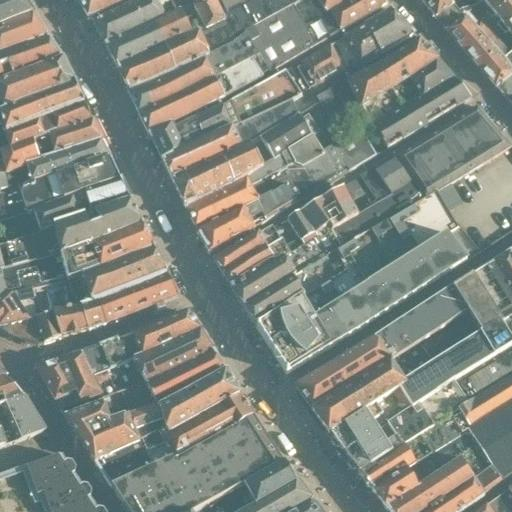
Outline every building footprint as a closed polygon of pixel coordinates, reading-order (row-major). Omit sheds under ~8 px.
[(21,0),(5,0),(0,2),(0,29),(32,16),(21,0)] [(76,0),(88,20),(90,19),(131,0),(76,0)] [(144,0),(93,25),(105,47),(177,14),(175,10),(180,8),(176,0),(144,0)] [(193,0),(176,0),(180,8),(175,10),(177,14),(105,47),(117,71),(190,37),(204,32),(194,8),(196,7),(193,0)] [(214,0),(209,0),(196,7),(194,8),(204,32),(190,37),(117,71),(129,95),(203,56),(245,32),(296,3),(293,0),(259,0),(227,16),(227,15),(222,17),(214,0)] [(220,0),(227,15),(227,16),(259,0),(220,0)] [(301,0),(296,3),(245,32),(257,55),(270,73),(345,29),(335,11),(353,0),(301,0)] [(387,5),(381,0),(353,0),(335,11),(345,29),(387,5)] [(420,0),(435,18),(450,6),(447,1),(447,0),(420,0)] [(453,5),(448,0),(447,0),(447,1),(450,6),(435,18),(447,32),(463,19),(466,16),(464,13),(460,9),(458,11),(454,5),(453,5)] [(511,0),(487,0),(484,3),(483,3),(491,12),(488,14),(491,18),(494,16),(510,3),(511,5),(511,0)] [(511,5),(510,3),(494,16),(500,23),(497,26),(504,35),(507,32),(511,37),(511,5)] [(392,11),(364,27),(374,40),(403,23),(392,11)] [(32,16),(0,29),(0,55),(47,39),(32,16)] [(463,19),(447,32),(459,46),(478,30),(466,16),(463,19)] [(414,36),(403,23),(374,40),(383,54),(414,36)] [(374,40),(364,27),(344,38),(360,65),(362,64),(363,67),(365,65),(383,54),(374,40)] [(490,44),(478,30),(459,46),(471,60),(490,44)] [(257,55),(245,32),(203,56),(129,95),(138,115),(214,79),(221,75),(250,58),(263,78),(270,73),(257,55)] [(0,114),(74,85),(62,62),(47,39),(0,55),(0,114)] [(369,72),(348,85),(361,108),(363,111),(374,128),(402,111),(429,95),(453,80),(437,61),(419,41),(402,52),(369,72)] [(511,69),(504,60),(490,44),(471,60),(496,89),(497,89),(511,77),(511,76),(511,69)] [(344,70),(341,63),(331,46),(296,66),(316,97),(317,98),(346,81),(348,85),(369,72),(365,65),(363,67),(362,64),(360,65),(359,66),(354,69),(352,66),(344,70)] [(214,79),(138,115),(149,136),(168,126),(178,121),(224,99),(231,95),(250,85),(263,78),(250,58),(221,75),(214,79)] [(282,108),(162,164),(172,184),(247,147),(258,140),(298,117),(305,113),(301,106),(316,97),(296,66),(285,72),(301,98),(292,103),(282,108)] [(301,98),(285,72),(221,107),(152,142),(162,164),(282,108),(292,103),(301,98)] [(511,76),(511,77),(497,89),(511,106),(511,76)] [(453,80),(429,95),(442,117),(456,108),(470,100),(453,80)] [(317,98),(316,97),(301,106),(305,113),(320,104),(322,106),(339,96),(350,118),(363,111),(361,108),(348,85),(346,81),(317,98)] [(0,134),(83,105),(74,85),(0,114),(0,134)] [(429,95),(402,111),(415,133),(427,126),(442,117),(429,95)] [(0,134),(0,176),(39,163),(33,145),(92,124),(92,123),(84,105),(83,105),(0,134)] [(511,149),(477,108),(394,158),(409,184),(426,174),(437,194),(494,159),(511,149)] [(402,111),(374,128),(377,133),(387,150),(402,141),(415,133),(402,111)] [(301,121),(298,117),(258,140),(272,162),(312,138),(319,134),(308,118),(301,121)] [(101,142),(92,124),(33,145),(39,163),(101,142)] [(360,130),(323,152),(343,177),(376,157),(360,130)] [(261,169),(184,209),(197,234),(285,184),(297,204),(316,193),(343,177),(323,152),(321,153),(312,138),(272,162),(261,169)] [(0,196),(9,195),(10,195),(6,181),(26,172),(31,187),(110,160),(101,142),(39,163),(0,176),(0,196)] [(261,169),(247,147),(172,184),(184,209),(261,169)] [(394,158),(375,169),(391,194),(409,184),(394,158)] [(10,195),(9,195),(10,204),(5,205),(3,209),(6,222),(10,221),(27,216),(28,217),(120,182),(110,160),(31,187),(10,195)] [(391,194),(375,169),(361,178),(378,203),(384,199),(391,194)] [(391,194),(384,199),(436,281),(466,262),(453,247),(446,238),(458,230),(437,194),(426,174),(409,184),(391,194)] [(356,181),(346,187),(354,201),(364,195),(356,181)] [(27,216),(10,221),(13,230),(29,224),(32,220),(36,219),(41,234),(130,204),(120,182),(28,217),(27,216)] [(285,184),(197,234),(209,255),(253,230),(249,225),(261,218),(264,224),(280,214),(297,204),(285,184)] [(342,189),(299,214),(312,235),(327,226),(330,232),(354,217),(358,214),(353,206),(342,189)] [(10,204),(9,195),(0,196),(0,223),(6,222),(3,209),(5,205),(10,204)] [(358,214),(354,217),(407,301),(436,281),(384,199),(378,203),(358,214)] [(130,204),(41,234),(5,247),(11,270),(57,256),(142,227),(130,204)] [(312,235),(299,214),(287,221),(297,238),(299,242),(301,241),(301,242),(312,235)] [(354,217),(330,232),(340,249),(333,253),(346,272),(377,320),(407,301),(354,217)] [(10,221),(6,222),(0,223),(0,233),(1,234),(13,230),(10,221)] [(304,247),(292,254),(231,290),(244,309),(333,253),(340,249),(330,232),(327,226),(312,235),(301,242),(304,247)] [(5,271),(0,272),(0,299),(12,297),(35,291),(67,283),(96,271),(153,251),(142,227),(57,256),(11,270),(5,271)] [(280,243),(272,228),(214,262),(224,277),(280,243)] [(284,240),(280,243),(224,277),(231,290),(292,254),(284,240)] [(67,283),(35,291),(42,319),(53,316),(80,309),(95,302),(97,302),(121,292),(145,283),(166,275),(153,251),(96,271),(67,283)] [(346,272),(333,253),(244,309),(256,328),(286,309),(317,290),(346,272)] [(511,254),(511,253),(492,265),(511,298),(511,254)] [(511,298),(492,265),(471,279),(495,317),(484,325),(489,333),(500,326),(511,318),(511,298)] [(377,320),(346,272),(317,290),(347,339),(359,331),(377,320)] [(178,298),(166,275),(145,283),(154,307),(178,298)] [(495,317),(471,279),(452,290),(468,314),(477,330),(482,338),(489,333),(484,325),(495,317)] [(145,283),(121,292),(130,316),(154,307),(145,283)] [(317,290),(286,309),(317,357),(347,339),(317,290)] [(468,314),(452,290),(374,341),(315,378),(295,389),(329,437),(367,412),(375,406),(393,395),(409,384),(404,377),(427,361),(418,347),(468,314)] [(12,297),(0,299),(0,329),(27,323),(36,320),(42,319),(35,291),(12,297)] [(121,292),(97,302),(106,327),(107,326),(107,325),(130,316),(121,292)] [(106,327),(97,302),(95,302),(80,309),(89,332),(106,327)] [(80,309),(53,316),(61,340),(89,332),(80,309)] [(317,357),(286,309),(256,328),(286,375),(317,357)] [(188,314),(132,335),(117,341),(127,365),(133,363),(133,364),(200,334),(188,314)] [(477,330),(468,314),(418,347),(427,361),(432,369),(474,343),(477,330)] [(53,316),(42,319),(36,320),(45,345),(61,340),(53,316)] [(511,318),(500,326),(511,342),(511,341),(511,318)] [(45,345),(36,320),(27,323),(0,329),(2,332),(4,334),(7,336),(10,338),(13,340),(19,342),(23,343),(34,346),(37,347),(39,347),(42,346),(45,345)] [(500,326),(489,333),(482,338),(494,358),(504,352),(504,353),(511,348),(511,344),(511,342),(500,326)] [(432,369),(409,384),(393,395),(406,416),(413,411),(420,407),(454,384),(494,358),(482,338),(477,330),(474,343),(432,369)] [(213,354),(200,334),(133,364),(137,372),(143,386),(144,385),(213,354)] [(117,341),(101,347),(111,371),(127,365),(117,341)] [(101,347),(81,355),(96,386),(109,381),(106,373),(111,371),(101,347)] [(511,348),(504,353),(504,352),(494,358),(506,378),(511,374),(511,348)] [(213,354),(144,385),(145,388),(145,389),(154,406),(225,375),(213,354)] [(81,355),(62,361),(81,404),(101,397),(96,386),(81,355)] [(506,378),(494,358),(454,384),(467,404),(506,378)] [(81,404),(62,361),(44,367),(40,376),(61,411),(81,404)] [(432,369),(427,361),(404,377),(409,384),(432,369)] [(401,447),(392,453),(357,475),(387,511),(462,511),(484,497),(483,495),(511,474),(511,374),(506,378),(467,404),(467,405),(459,410),(471,430),(469,432),(493,470),(474,482),(461,462),(419,488),(408,471),(417,465),(406,448),(435,429),(433,426),(401,447)] [(100,405),(65,419),(71,429),(92,461),(134,442),(238,396),(225,375),(154,406),(145,410),(127,417),(107,423),(100,405)] [(2,407),(25,398),(4,378),(0,379),(0,448),(7,446),(0,429),(0,407),(2,406),(2,407)] [(238,396),(134,442),(148,470),(253,418),(238,396)] [(35,415),(25,398),(2,407),(10,425),(35,415)] [(413,411),(406,416),(389,427),(401,447),(433,426),(420,407),(413,411)] [(367,412),(329,437),(357,475),(392,453),(367,412)] [(35,415),(10,425),(18,442),(44,432),(46,431),(35,415)] [(253,418),(148,470),(111,489),(126,511),(192,511),(283,465),(253,418)] [(134,442),(92,461),(111,489),(148,470),(134,442)] [(0,511),(98,511),(62,456),(0,479),(0,511)] [(244,511),(296,484),(283,465),(192,511),(244,511)] [(296,484),(244,511),(294,511),(311,503),(296,484)] [(511,511),(511,495),(509,491),(479,511),(511,511)] [(318,511),(311,503),(294,511),(318,511)]
